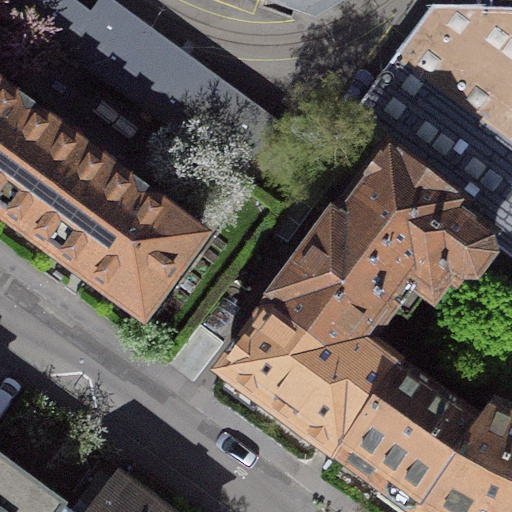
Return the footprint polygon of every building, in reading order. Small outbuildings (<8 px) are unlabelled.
[(256,150),(275,124),(136,23),(100,73),(69,50),(90,20),(62,0),(4,0),(3,2),(0,0),(0,1),(238,175),(256,150)] [(280,0),(318,13),(340,0),(280,0)] [(511,9),(511,0),(488,0),(488,8),(511,9)] [(511,9),(488,8),(433,7),(349,120),(389,150),(464,206),(458,214),(483,233),(485,240),(511,260),(511,9)] [(0,210),(27,230),(82,155),(38,123),(41,119),(16,101),(14,105),(0,95),(0,210)] [(413,273),(407,282),(410,284),(432,300),(449,278),(469,278),(488,252),(485,240),(483,233),(458,214),(464,206),(389,150),(387,152),(384,154),(378,157),(372,161),(368,166),(365,170),(364,174),(362,179),(361,184),(360,189),(339,217),(413,273)] [(127,187),(82,155),(27,230),(85,272),(142,314),(198,239),(151,205),(154,202),(130,184),(127,187)] [(362,343),(366,342),(410,284),(407,282),(413,273),(339,217),(317,247),(308,249),(302,257),(294,268),(294,277),(269,311),(343,367),(362,343)] [(337,456),(399,368),(366,342),(362,343),(343,367),(269,311),(250,336),(239,339),(224,359),(224,371),(223,372),(276,411),(337,456)] [(511,352),(485,388),(497,397),(489,408),(511,418),(511,352)] [(414,511),(418,511),(477,424),(401,370),(402,370),(399,368),(337,456),(384,490),(414,511)] [(511,511),(511,418),(489,408),(477,424),(418,511),(511,511)] [(67,506),(0,457),(0,511),(161,511),(121,481),(96,511),(70,511),(66,508),(67,506)]
